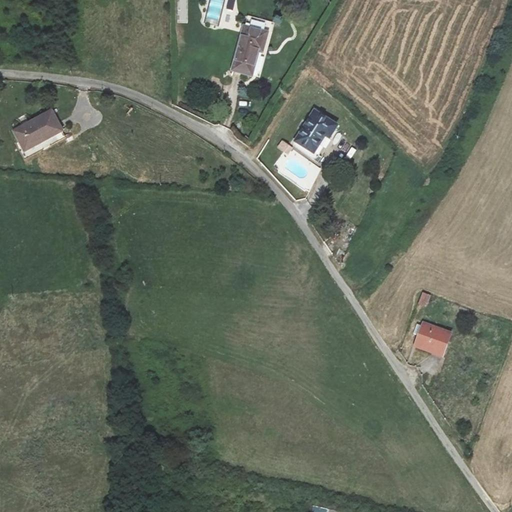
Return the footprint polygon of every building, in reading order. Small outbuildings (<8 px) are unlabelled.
[(187,0),(177,0),(178,22),(187,22),(187,0)] [(243,27),(233,68),(250,72),(256,52),(261,54),(267,33),(243,27)] [(12,130),(23,152),(62,131),(51,110),(12,130)] [(313,110),(294,140),(316,155),(336,124),(313,110)] [(281,141),(276,148),(287,155),(291,148),(281,141)] [(421,292),(417,304),(426,308),(430,295),(421,292)] [(423,321),(414,345),(442,356),(451,331),(423,321)]
